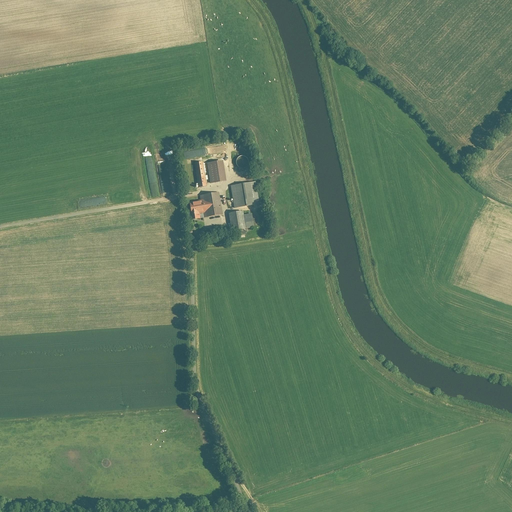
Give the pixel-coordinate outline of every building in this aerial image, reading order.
[(225,161),(209,163),(212,184),(228,182),(225,161)] [(198,189),(207,188),(204,162),(195,164),(198,189)] [(257,182),(232,187),(236,209),(261,204),(257,182)] [(191,222),(201,220),(200,214),(204,213),(205,219),(224,216),(220,193),(201,196),(201,201),(188,203),(191,222)] [(256,229),(253,214),(246,216),(245,211),(230,214),(233,232),(256,229)]
